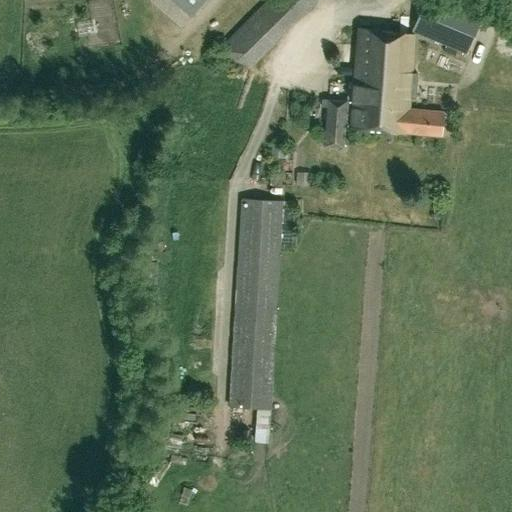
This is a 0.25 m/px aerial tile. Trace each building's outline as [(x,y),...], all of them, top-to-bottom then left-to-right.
[(204,0),(173,0),(191,15),(204,0)] [(267,0),(220,46),(234,60),(251,68),(319,0),(267,0)] [(441,0),(424,0),(412,31),(467,54),(482,17),(441,0)] [(413,34),(385,32),(358,30),(353,102),(322,100),(322,107),(327,108),(324,147),(343,148),(344,129),(440,136),(442,111),(407,108),(413,34)] [(269,408),(279,244),(297,245),(299,203),(281,202),(241,199),(229,406),(257,407),(255,441),(267,442),(269,408)]
